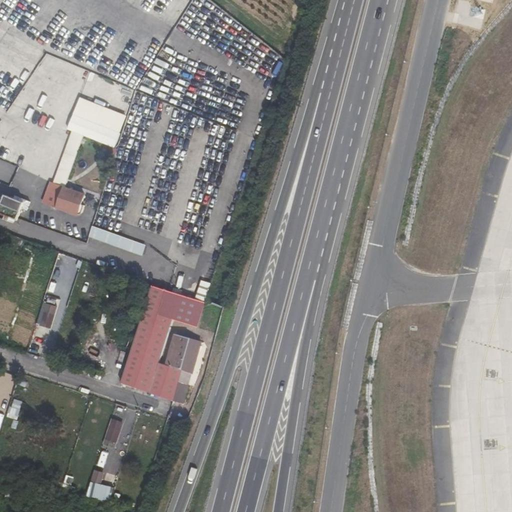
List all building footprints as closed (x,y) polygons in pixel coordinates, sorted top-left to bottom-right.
[(126,88),(121,103),(129,106),(135,91),(126,88)] [(71,131),(64,151),(77,156),(84,137),(115,148),(121,133),(73,114),(67,130),(71,131)] [(120,115),(115,131),(121,133),(126,117),(120,115)] [(117,149),(107,145),(103,155),(114,159),(117,149)] [(64,151),(53,183),(65,188),(65,187),(66,188),(77,156),(64,151)] [(10,187),(19,192),(22,184),(38,192),(43,180),(19,168),(10,187)] [(42,202),(57,208),(65,188),(53,183),(50,182),(42,202)] [(65,188),(57,208),(78,216),(79,213),(82,215),(85,207),(82,205),(85,195),(66,188),(65,187),(65,188)] [(0,208),(0,213),(17,221),(25,205),(5,196),(0,208)] [(92,226),(88,237),(142,257),(146,245),(92,226)] [(59,256),(52,280),(61,283),(69,259),(59,256)] [(153,286),(122,384),(174,401),(193,339),(176,334),(167,360),(162,359),(173,321),(197,329),(204,304),(191,299),(153,286)] [(56,304),(59,292),(47,289),(45,302),(56,304)] [(57,307),(44,303),(37,324),(39,325),(37,330),(49,334),(57,307)] [(17,420),(21,407),(13,405),(8,417),(17,420)] [(105,444),(115,447),(122,423),(113,420),(105,444)] [(95,470),(86,497),(109,502),(114,487),(101,484),(104,473),(95,470)]
